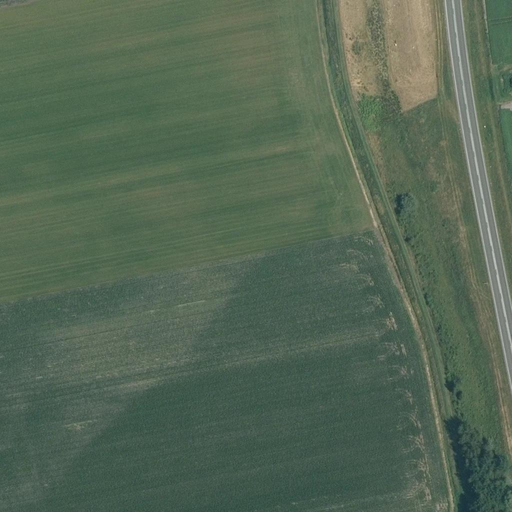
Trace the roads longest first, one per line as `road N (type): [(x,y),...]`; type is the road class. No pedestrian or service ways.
road 1 (track): [(329,0),(357,143),(430,348),(461,511)]
road 2 (trunk): [(511,353),(452,0)]
